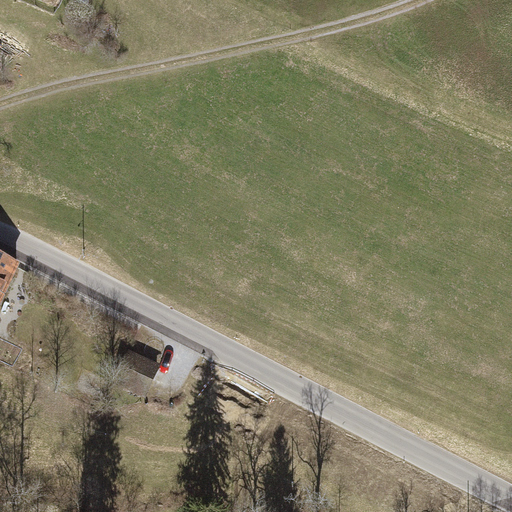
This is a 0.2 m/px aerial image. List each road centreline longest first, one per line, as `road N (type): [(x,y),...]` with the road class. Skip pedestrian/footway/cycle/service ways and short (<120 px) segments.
road 1 (tertiary): [(0,235),(511,500)]
road 2 (track): [(0,107),(365,21),(415,0)]
